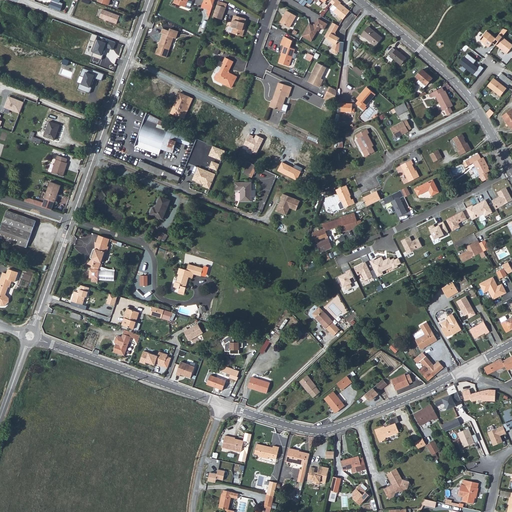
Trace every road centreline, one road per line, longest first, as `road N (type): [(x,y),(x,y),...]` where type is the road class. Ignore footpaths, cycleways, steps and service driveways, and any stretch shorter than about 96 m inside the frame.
road 1 (residential): [(468,367),(330,429),(223,404)]
road 2 (residential): [(511,170),(304,276)]
road 3 (residential): [(128,58),(293,143)]
road 4 (residential): [(223,404),(50,343)]
road 5 (secondary): [(70,220),(128,58)]
road 6 (residential): [(358,0),(467,96)]
road 7 (residential): [(365,184),(391,157),(479,112)]
